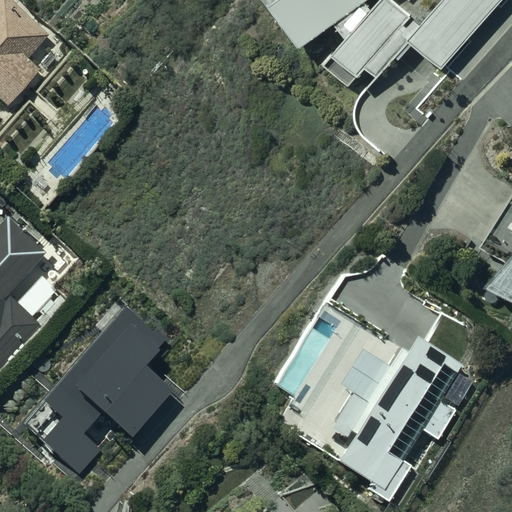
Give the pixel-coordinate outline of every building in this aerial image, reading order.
[(278,0),(307,39),(360,0),(278,0)] [(386,0),(372,0),(333,48),(355,67),(401,12),(386,0)] [(438,52),(482,0),(436,0),(412,29),(438,52)] [(0,3),(0,107),(4,111),(35,74),(23,64),(43,41),(0,3)] [(0,304),(39,258),(0,226),(0,304)] [(511,313),(511,270),(485,301),(511,313)] [(163,336),(120,298),(17,414),(77,467),(95,446),(79,432),(100,409),(128,434),(172,384),(143,358),(163,336)] [(415,350),(334,478),(387,511),(388,511),(469,384),(415,350)]
